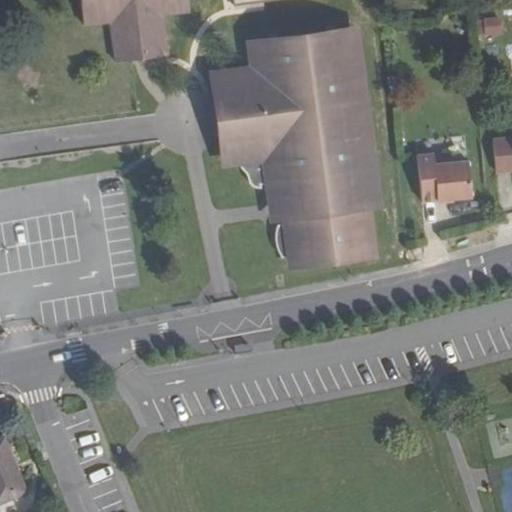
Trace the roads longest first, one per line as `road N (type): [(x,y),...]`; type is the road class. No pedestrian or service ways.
road 1 (tertiary): [(511,258),(31,361)]
road 2 (residential): [(88,511),(31,361)]
